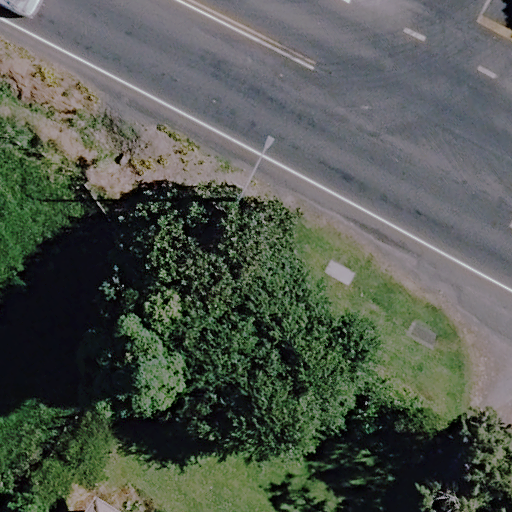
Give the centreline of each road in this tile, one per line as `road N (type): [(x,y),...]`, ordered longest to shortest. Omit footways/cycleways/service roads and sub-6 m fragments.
road 1 (primary): [(190,0),(425,116)]
road 2 (unclassified): [(486,0),(425,116)]
